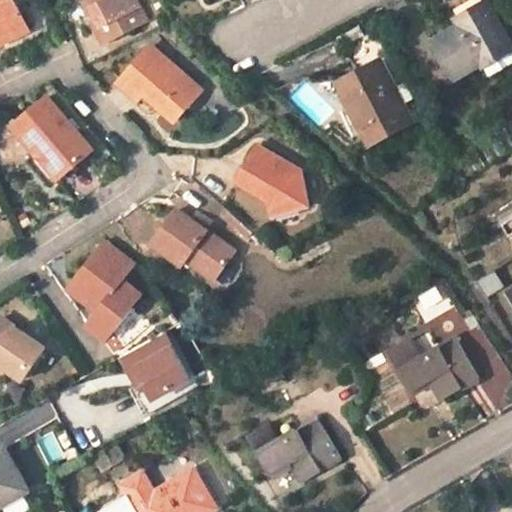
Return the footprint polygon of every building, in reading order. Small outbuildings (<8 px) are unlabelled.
[(0,0),(0,32),(31,18),(22,0),(0,0)] [(142,0),(95,0),(105,18),(98,22),(107,36),(150,13),(142,0)] [(511,33),(491,0),(487,0),(462,15),(465,21),(440,36),(463,74),(488,59),(504,84),(511,78),(511,33)] [(156,46),(124,83),(143,100),(174,128),(207,92),(156,46)] [(412,118),(380,60),(340,82),(371,139),(412,118)] [(143,100),(124,83),(120,89),(138,106),(143,100)] [(47,93),(12,122),(35,151),(29,158),(49,183),(91,148),(47,93)] [(283,164),(286,159),(256,140),(238,179),(272,196),(275,212),(310,204),(304,173),(298,168),(285,171),(283,164)] [(285,171),(298,168),(286,159),(283,164),(285,171)] [(177,206),(152,241),(181,261),(186,254),(215,275),(236,246),(177,206)] [(280,225),(301,221),(298,209),(277,213),(280,225)] [(105,237),(73,278),(103,303),(97,310),(89,320),(109,336),(143,292),(123,277),(135,262),(105,237)] [(478,278),(484,295),(502,288),(496,271),(478,278)] [(103,303),(73,278),(67,285),(97,310),(103,303)] [(415,297),(425,315),(445,303),(435,286),(415,297)] [(0,362),(5,366),(24,378),(44,345),(0,316),(0,362)] [(166,331),(119,356),(148,409),(195,384),(166,331)] [(412,335),(392,347),(417,386),(435,377),(446,397),(484,375),(459,335),(423,353),(412,335)] [(285,435),(273,416),(254,427),(276,468),(294,458),(305,478),(346,455),(322,414),(285,435)] [(92,455),(102,471),(126,456),(116,440),(92,455)] [(0,501),(21,491),(0,456),(0,501)] [(204,511),(220,502),(195,463),(157,486),(145,468),(124,481),(144,511),(164,511),(170,509),(172,511),(204,511)] [(24,497),(3,504),(6,511),(16,511),(28,508),(24,497)]
